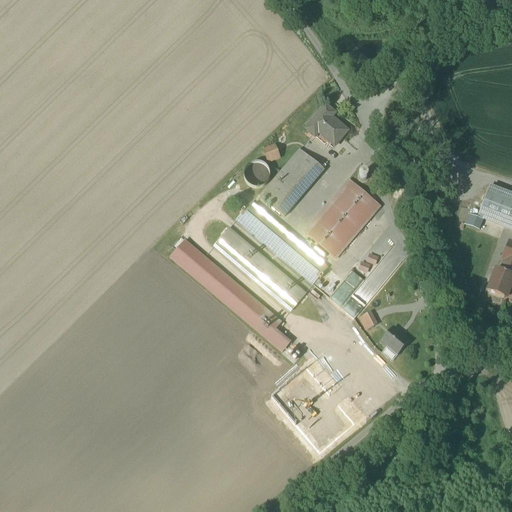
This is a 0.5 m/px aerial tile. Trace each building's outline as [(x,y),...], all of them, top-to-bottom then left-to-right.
[(305,130),(313,137),(316,132),(331,145),(334,147),(347,133),(331,118),(335,115),(325,107),(305,130)] [(330,147),(331,145),(316,132),(313,137),(325,147),(327,145),(330,147)] [(286,219),(325,175),(299,152),(260,196),(286,219)] [(260,163),(256,162),(251,163),(247,165),(246,167),(243,171),(243,175),(243,177),(245,182),(247,185),(249,186),(254,188),(260,187),(264,185),(267,181),(268,178),(268,173),(266,168),(264,165),(260,163)] [(364,173),(360,173),(357,177),(358,182),(362,185),(367,183),(369,179),(368,176),(370,173),(365,171),(364,173)] [(335,260),(379,209),(348,183),(304,235),(335,260)] [(511,195),(490,187),(478,218),(511,231),(511,195)] [(328,268),(252,205),(236,224),(312,287),(328,268)] [(305,297),(228,232),(213,250),(290,315),(305,297)] [(504,261),(500,272),(510,276),(511,271),(511,244),(510,244),(503,260),(504,261)] [(511,284),(511,276),(510,276),(500,272),(496,270),(487,292),(504,299),(509,285),(511,287),(511,284)] [(408,344),(390,330),(378,346),(396,359),(408,344)]
